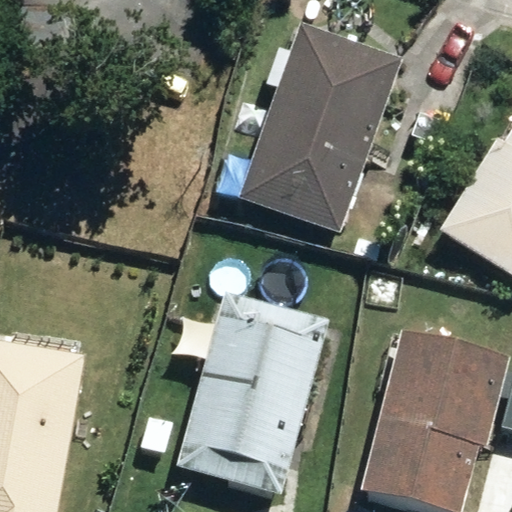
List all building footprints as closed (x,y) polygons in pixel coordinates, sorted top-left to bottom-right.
[(232,209),(334,245),(395,72),(293,36),(232,209)] [(403,141),(433,152),(440,130),(411,121),(403,141)] [(434,241),(511,289),(511,132),(498,155),(490,150),(434,241)] [(169,478),(276,506),(322,332),(215,304),(169,478)] [(353,502),(396,511),(457,511),(470,459),(480,461),(502,368),(392,342),(353,502)] [(0,511),(51,511),(77,367),(0,354),(0,511)] [(167,430),(142,424),(134,453),(159,460),(167,430)]
